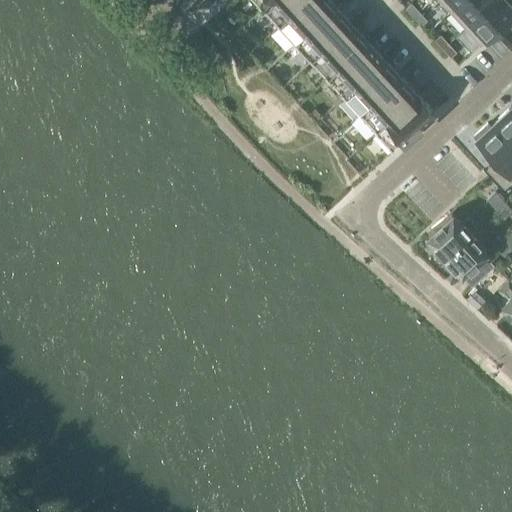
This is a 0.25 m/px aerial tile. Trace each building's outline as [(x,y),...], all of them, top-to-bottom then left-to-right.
[(285,0),(249,0),(264,18),(285,0)] [(327,0),(326,0),(285,0),(264,18),(282,38),(327,0)] [(344,20),(327,0),(282,38),(300,57),(344,20)] [(473,0),(482,9),(492,0),(473,0)] [(498,28),(511,15),(511,0),(492,0),(482,9),(498,28)] [(437,9),(430,1),(424,6),(432,14),(437,9)] [(361,39),(344,20),(300,57),(318,77),(361,39)] [(451,37),(458,31),(449,24),(444,29),(451,37)] [(465,40),(458,31),(451,37),(459,46),(465,40)] [(378,58),(361,39),(318,77),(336,98),(378,58)] [(395,77),(378,58),(336,98),(351,116),(395,77)] [(411,96),(395,77),(351,116),(368,134),(411,96)] [(425,112),(411,96),(368,134),(383,150),(425,112)] [(511,104),(508,100),(491,116),(511,140),(511,104)] [(511,172),(511,140),(491,116),(472,132),(496,160),(486,169),(508,193),(511,189),(511,177),(510,175),(511,172)] [(495,192),(486,201),(493,209),(503,200),(495,192)] [(503,200),(493,209),(501,218),(510,209),(503,200)] [(443,254),(470,230),(453,210),(426,235),(443,254)] [(470,230),(443,254),(461,274),(488,250),(470,230)] [(511,232),(510,231),(503,238),(511,247),(511,246),(511,232)] [(503,238),(496,245),(504,255),(511,247),(503,238)] [(485,254),(463,275),(472,285),(494,264),(485,254)] [(511,281),(509,278),(498,288),(506,297),(500,303),(511,314),(511,316),(511,317),(511,318),(511,281)]
